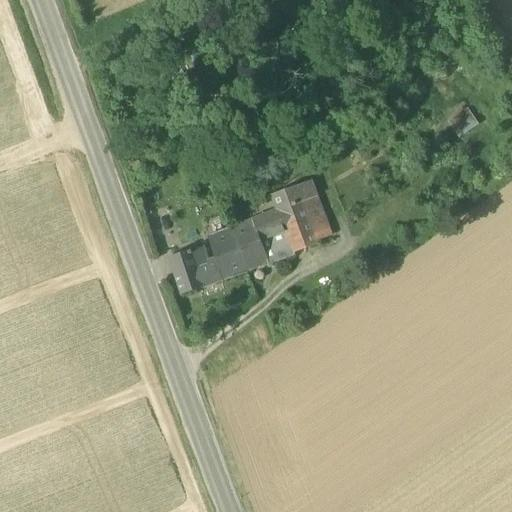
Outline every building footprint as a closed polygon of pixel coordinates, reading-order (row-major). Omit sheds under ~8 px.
[(326,111),(335,128),(356,116),(347,100),(326,111)] [(450,123),(459,137),(476,125),(467,111),(450,123)] [(274,136),(284,156),(309,143),(298,123),(274,136)] [(279,212),(294,253),(320,244),(319,240),(332,236),(311,182),(272,196),(279,212)] [(279,212),(232,230),(247,270),(268,262),(269,266),(295,256),(294,253),(279,212)] [(248,271),(247,270),(232,230),(232,229),(208,238),(216,263),(222,280),(248,271)] [(202,247),(191,251),(203,288),(222,280),(216,263),(209,265),(202,247)] [(181,295),(203,288),(191,251),(169,258),(181,295)]
